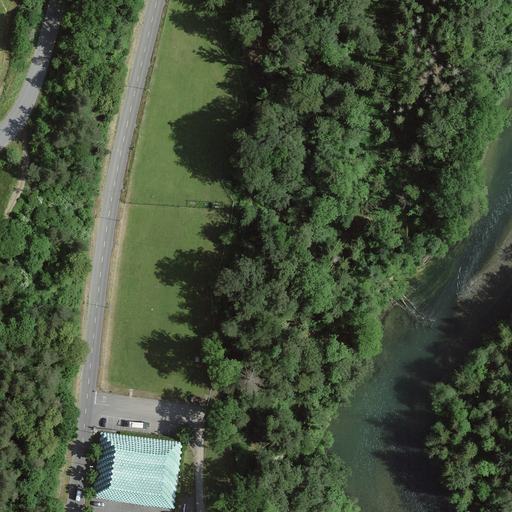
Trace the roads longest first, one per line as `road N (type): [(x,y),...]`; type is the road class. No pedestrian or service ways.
road 1 (unclassified): [(87,401),(105,233),(158,0)]
road 2 (unclassified): [(58,0),(23,112),(0,138)]
